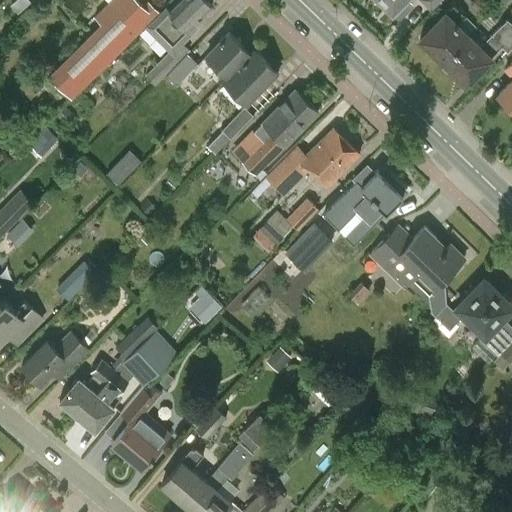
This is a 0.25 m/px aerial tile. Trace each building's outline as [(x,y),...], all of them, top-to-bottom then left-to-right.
[(28,0),(16,0),(10,6),(17,13),(30,1),(28,0)] [(49,75),(72,98),(158,12),(147,2),(143,6),(137,0),(111,0),(95,16),(101,23),(49,75)] [(166,5),(150,21),(176,47),(183,41),(191,33),(200,23),(197,20),(213,5),(208,0),(179,0),(170,9),(166,5)] [(380,0),(380,3),(385,8),(389,7),(400,18),(414,3),(410,0),(380,0)] [(420,0),(431,10),(440,0),(420,0)] [(454,4),(446,12),(445,11),(418,38),(432,52),(432,55),(437,60),(441,60),(441,62),(469,34),(457,23),(465,14),(454,4)] [(469,34),(441,62),(444,63),(443,66),(449,71),(452,71),(466,84),(492,57),(492,56),(502,46),(507,51),(511,45),(511,21),(507,17),(480,45),(469,34)] [(227,75),(250,52),(229,31),(206,54),(227,75)] [(191,49),(190,48),(178,59),(155,83),(167,72),(177,83),(198,62),(188,52),(191,49)] [(254,48),(250,52),(227,75),(223,80),(246,102),(277,71),(254,48)] [(146,73),(155,83),(178,59),(171,52),(169,50),(146,73)] [(511,58),(503,68),(511,77),(497,93),(511,107),(511,58)] [(295,88),(261,122),(254,129),(261,136),(239,157),(256,174),(319,111),(295,88)] [(215,152),(253,114),(246,106),(207,144),(215,152)] [(333,125),(306,153),(297,144),(266,176),(284,193),(308,168),(326,186),(360,152),(333,125)] [(131,147),(109,171),(122,183),(144,159),(131,147)] [(386,179),(382,183),(371,173),(351,193),(346,188),(314,222),(329,237),(348,217),(363,232),(401,193),(386,179)] [(307,196),(291,212),(302,223),(318,207),(307,196)] [(0,237),(20,217),(5,202),(0,207),(0,237)] [(294,225),(277,208),(258,227),(275,244),(294,225)] [(425,225),(414,237),(398,221),(369,251),(404,285),(413,276),(429,292),(432,311),(433,312),(446,299),(445,284),(441,281),(465,256),(451,243),(447,247),(425,225)] [(287,250),(304,267),(330,240),(313,223),(287,250)] [(81,262),(58,284),(70,297),(93,275),(81,262)] [(446,299),(433,312),(442,321),(438,325),(448,335),(459,325),(456,321),(463,313),(485,334),(483,336),(497,350),(511,334),(511,320),(504,313),(511,305),(511,304),(510,303),(511,301),(504,293),(502,295),(484,277),(457,305),(456,305),(453,308),(446,301),(446,299)] [(361,280),(348,293),(358,302),(371,290),(361,280)] [(200,283),(192,291),(193,292),(194,290),(200,296),(189,307),(205,322),(222,305),(200,283)] [(1,302),(0,303),(0,340),(6,334),(18,346),(46,318),(26,298),(15,309),(5,300),(2,302),(1,302)] [(126,356),(138,345),(158,326),(148,315),(116,346),(126,356)] [(47,339),(21,364),(37,380),(61,356),(71,366),(89,349),(71,331),(55,346),(47,339)] [(511,340),(501,352),(510,361),(511,358),(511,340)] [(115,369),(77,414),(95,429),(114,406),(114,405),(123,395),(119,392),(129,380),(128,379),(149,355),(138,345),(126,356),(115,369)] [(93,373),(85,382),(78,376),(59,399),(77,414),(115,369),(101,358),(90,370),(93,373)] [(167,372),(159,381),(166,387),(173,378),(167,372)] [(123,408),(132,416),(111,441),(142,467),(170,434),(143,411),(156,396),(143,385),(123,408)] [(217,406),(196,428),(207,438),(228,416),(217,406)] [(275,428),(260,412),(244,427),(245,428),(239,434),(253,448),(259,442),(260,443),(275,428)] [(207,480),(186,505),(193,511),(241,511),(243,510),(217,488),(228,475),(232,478),(253,452),(239,441),(207,480)] [(181,459),(182,460),(161,484),(186,505),(207,480),(192,467),(203,454),(193,444),(181,459)] [(418,491),(429,479),(422,469),(417,474),(419,476),(411,485),(418,491)] [(429,479),(418,491),(426,498),(435,486),(429,479)] [(266,511),(271,507),(274,509),(285,496),(268,481),(244,511),(245,511),(266,511)] [(0,511),(28,511),(33,506),(13,489),(7,496),(0,490),(0,511)] [(47,511),(36,503),(33,506),(28,511),(47,511)]
